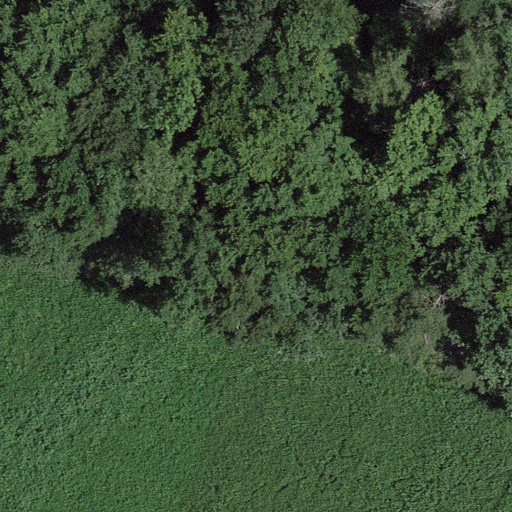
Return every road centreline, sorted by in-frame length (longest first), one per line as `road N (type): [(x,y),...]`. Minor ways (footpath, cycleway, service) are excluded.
road 1 (track): [(511,338),(153,209)]
road 2 (track): [(0,172),(153,209)]
